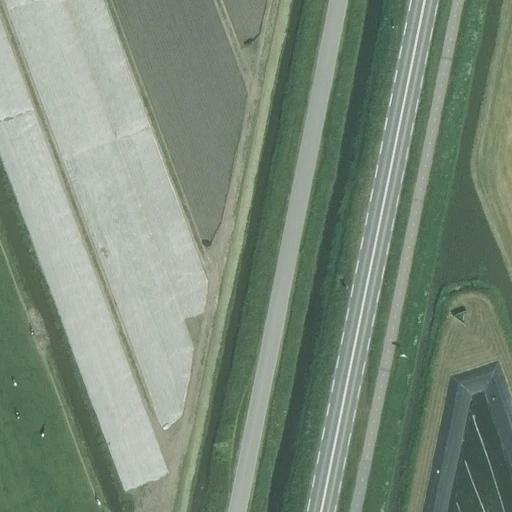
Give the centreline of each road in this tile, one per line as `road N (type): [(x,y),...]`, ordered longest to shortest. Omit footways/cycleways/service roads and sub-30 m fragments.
road 1 (secondary): [(320,511),(423,0)]
road 2 (unclassified): [(237,511),(339,0)]
